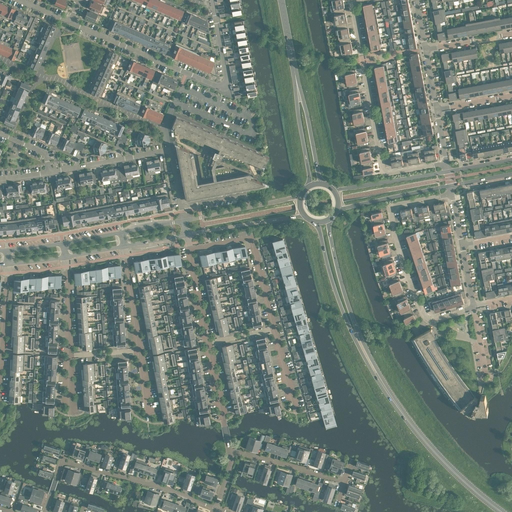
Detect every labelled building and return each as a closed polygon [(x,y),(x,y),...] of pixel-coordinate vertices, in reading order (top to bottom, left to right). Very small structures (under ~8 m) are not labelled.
[(147,5),(145,8),(150,10),(154,0),(149,0),(147,5)] [(157,0),(154,0),(150,10),(155,12),(160,1),(157,0)] [(160,1),(155,12),(160,14),(164,3),(160,1)] [(101,13),(104,7),(94,2),(93,4),(91,3),(89,8),(101,13)] [(165,16),(166,14),(166,13),(169,5),(164,3),(160,14),(165,16)] [(344,6),(344,3),(333,5),(334,12),(345,11),(344,6)] [(4,5),(0,15),(0,16),(4,18),(9,7),(4,5)] [(166,14),(170,15),(174,7),(169,5),(166,13),(166,14)] [(242,5),(240,6),(231,7),(232,12),(219,14),(220,17),(241,13),(240,10),(242,9),(241,6),(242,5)] [(445,15),(444,9),(438,10),(437,5),(433,6),(434,11),(435,17),(445,15)] [(15,13),(15,11),(13,10),(14,9),(9,7),(4,18),(9,20),(10,18),(12,18),(14,13),(15,13)] [(174,20),(175,18),(179,9),(174,7),(170,15),(169,18),(174,20)] [(185,15),(182,14),(183,11),(179,9),(175,18),(182,21),(185,15)] [(17,14),(15,13),(14,13),(12,18),(14,20),(13,22),(18,24),(23,13),(18,11),(17,14)] [(97,22),(100,15),(90,11),(89,13),(87,12),(85,17),(97,22)] [(346,15),(345,15),(345,11),(334,12),(336,20),(347,18),(346,15)] [(23,13),(18,24),(23,26),(28,15),(23,13)] [(188,13),(187,14),(185,13),(185,15),(182,21),(183,21),(182,23),(188,26),(189,24),(193,15),(188,13)] [(28,29),(33,18),(28,15),(23,26),(28,29)] [(193,15),(189,24),(194,26),(197,17),(193,15)] [(440,22),(446,21),(445,15),(435,17),(436,23),(437,23),(438,28),(437,28),(441,28),(440,22)] [(494,19),(495,20),(476,24),(475,16),(472,16),(473,18),(470,18),(471,23),(466,24),(467,26),(468,34),(502,28),(500,19),(500,18),(494,19)] [(114,30),(118,19),(114,17),(109,28),(114,30)] [(197,17),(194,26),(198,28),(202,19),(197,17)] [(346,21),(347,21),(347,18),(336,20),(337,27),(347,25),(346,21)] [(118,19),(114,30),(118,32),(123,21),(118,19)] [(209,32),(208,27),(205,26),(207,22),(202,19),(198,28),(197,30),(207,34),(208,32),(209,32)] [(245,20),(242,21),(242,20),(234,22),(235,30),(244,28),(243,24),(245,24),(244,20),(245,20)] [(123,21),(118,32),(123,34),(127,26),(128,23),(123,21)] [(56,27),(45,22),(43,27),(54,32),(56,27)] [(338,30),(336,31),(336,35),(338,35),(349,33),(349,29),(348,30),(347,25),(337,27),(338,30)] [(127,26),(123,34),(128,36),(131,28),(127,26)] [(41,32),(52,37),(54,32),(43,27),(41,32)] [(246,27),(244,28),(235,30),(237,37),(245,35),(245,32),(246,32),(246,28),(246,27)] [(131,28),(128,36),(132,38),(136,30),(131,28)] [(448,32),(442,33),(441,28),(437,28),(437,29),(438,29),(439,33),(438,33),(439,40),(449,38),(448,32)] [(136,30),(132,38),(137,40),(141,32),(136,30)] [(39,37),(50,41),(52,37),(41,32),(39,37)] [(142,42),(145,34),(141,32),(137,40),(142,42)] [(349,36),(350,36),(349,33),(338,35),(340,42),(350,40),(349,36)] [(147,44),(150,36),(145,34),(142,42),(147,44)] [(156,35),(155,38),(151,46),(156,48),(161,37),(156,35)] [(248,35),(245,35),(237,37),(238,44),(247,43),(246,39),(248,39),(247,35),(248,35)] [(151,46),(155,38),(150,36),(147,44),(151,46)] [(37,41),(48,46),(50,41),(39,37),(37,41)] [(161,50),(164,42),(165,40),(161,37),(156,48),(161,50)] [(351,44),(350,40),(340,42),(341,49),(352,47),(351,44)] [(35,46),(38,47),(46,51),(48,46),(37,41),(35,46)] [(4,44),(0,53),(5,55),(9,46),(10,44),(5,42),(4,44)] [(169,51),(173,44),(170,42),(169,44),(164,42),(161,50),(165,53),(167,50),(169,51)] [(249,42),(247,43),(238,44),(239,52),(248,50),(247,47),(249,46),(248,43),(249,42)] [(214,62),(210,60),(211,57),(201,53),(200,56),(176,45),(172,55),(217,75),(214,62)] [(9,46),(5,55),(10,57),(13,48),(9,46)] [(15,59),(19,48),(14,46),(13,48),(10,57),(15,59)] [(38,47),(36,52),(44,55),(46,51),(38,47)] [(341,49),(339,50),(340,54),(342,54),(342,57),(353,55),(352,51),(353,50),(352,47),(341,49)] [(36,52),(33,50),(31,55),(42,60),(44,55),(36,52)] [(120,55),(109,50),(107,55),(118,60),(120,55)] [(250,50),(248,50),(239,52),(241,59),(249,57),(249,54),(250,54),(250,50)] [(443,61),(444,61),(444,66),(448,65),(447,60),(453,59),(452,52),(442,54),(443,61)] [(29,60),(40,65),(42,60),(31,55),(29,60)] [(113,63),(115,65),(118,60),(107,55),(105,60),(113,63)] [(252,57),(249,57),(241,59),(242,67),(251,65),(250,62),(252,61),(251,57),(252,57)] [(27,65),(38,70),(40,65),(29,60),(27,65)] [(111,68),(113,63),(105,60),(103,64),(111,68)] [(131,60),(126,71),(131,74),(136,62),(131,60)] [(136,62),(131,74),(135,76),(140,65),(136,62)] [(388,70),(386,63),(379,65),(379,66),(375,67),(376,72),(388,70)] [(100,69),(111,74),(114,69),(111,68),(103,64),(100,69)] [(253,64),(251,65),(242,67),(244,74),(252,72),(252,69),(253,69),(253,65),(253,64)] [(140,78),(142,75),(141,75),(145,67),(140,65),(135,76),(140,78)] [(444,66),(445,71),(446,77),(456,75),(455,69),(449,70),(448,65),(444,66)] [(145,67),(141,75),(142,75),(146,77),(150,69),(145,67)] [(100,69),(98,74),(107,77),(109,78),(111,74),(100,69)] [(156,75),(153,74),(155,71),(150,69),(146,77),(153,80),(156,75)] [(346,74),(347,80),(357,78),(356,74),(356,73),(356,74),(356,73),(356,69),(345,71),(346,71),(346,74)] [(254,72),(252,72),(244,74),(245,81),(254,80),(253,80),(253,76),(255,76),(254,72)] [(0,83),(4,85),(8,76),(3,73),(3,74),(0,80),(0,83)] [(153,80),(152,83),(159,86),(164,75),(159,73),(158,73),(156,73),(156,75),(153,80)] [(96,78),(105,82),(107,77),(98,74),(96,78)] [(164,75),(159,86),(163,88),(168,77),(164,75)] [(447,83),(448,83),(449,88),(448,88),(452,88),(452,82),(457,81),(456,75),(446,77),(447,83)] [(168,77),(163,88),(168,90),(173,79),(168,77)] [(107,83),(105,82),(96,78),(94,83),(105,88),(107,83)] [(358,83),(357,82),(358,82),(357,82),(357,78),(347,80),(348,85),(349,88),(348,88),(359,86),(358,83)] [(173,92),(178,81),(173,79),(168,90),(173,92)] [(256,79),(253,80),(254,80),(245,81),(246,89),(255,87),(254,84),(256,83),(255,80),(256,79)] [(16,86),(19,88),(19,87),(28,91),(28,92),(30,86),(28,85),(29,83),(25,81),(24,83),(19,81),(16,86)] [(92,88),(103,92),(105,88),(94,83),(92,88)] [(257,87),(257,86),(255,87),(246,89),(248,96),(256,95),(256,91),(257,91),(257,87)] [(19,88),(17,92),(26,96),(28,91),(19,87),(19,88)] [(90,93),(101,97),(103,92),(92,88),(90,93)] [(448,89),(449,88),(450,93),(449,93),(450,100),(461,98),(459,92),(453,93),(452,88),(448,88),(448,89)] [(361,97),(360,97),(359,93),(360,93),(359,93),(359,92),(360,92),(359,89),(346,91),(347,100),(361,97)] [(12,96),(15,97),(23,101),(26,96),(17,92),(14,91),(12,96)] [(117,91),(113,102),(118,104),(122,93),(117,91)] [(46,106),(47,104),(51,95),(46,92),(41,104),(46,106)] [(122,106),(127,95),(122,93),(118,104),(122,106)] [(47,104),(46,106),(51,108),(56,97),(51,95),(47,104)] [(127,108),(132,97),(127,95),(122,106),(127,108)] [(23,101),(15,97),(13,102),(21,106),(23,101)] [(56,97),(51,108),(56,111),(57,108),(61,99),(56,97)] [(135,102),(137,99),(132,97),(127,108),(132,110),(135,102)] [(361,102),(362,101),(361,101),(360,97),(361,97),(347,100),(349,108),(362,106),(362,102),(361,102)] [(56,111),(61,113),(66,101),(61,99),(57,108),(56,111)] [(71,103),(66,101),(61,113),(66,115),(71,103)] [(21,106),(13,102),(11,107),(10,107),(19,111),(21,106)] [(137,112),(138,109),(140,110),(143,105),(135,102),(132,110),(137,112)] [(71,103),(66,115),(71,117),(72,114),(76,106),(71,103)] [(11,107),(8,106),(6,111),(17,116),(19,111),(10,107),(11,107)] [(77,117),(78,115),(80,115),(81,111),(80,110),(81,108),(76,106),(72,114),(77,117)] [(141,114),(160,122),(164,114),(144,106),(141,114)] [(363,108),(349,111),(351,119),(354,119),(364,117),(363,113),(364,113),(364,112),(363,112),(363,111),(363,108)] [(84,109),(83,111),(81,111),(80,115),(81,116),(80,118),(85,120),(89,112),(84,109)] [(3,116),(6,117),(15,121),(17,116),(6,111),(3,116)] [(89,112),(85,120),(90,122),(94,114),(89,112)] [(456,126),(455,126),(459,125),(458,120),(464,119),(463,112),(453,114),(454,121),(455,121),(456,126)] [(90,122),(89,125),(94,127),(99,116),(94,114),(90,122)] [(100,128),(100,127),(104,118),(99,116),(94,127),(99,130),(100,128)] [(172,126),(174,127),(174,129),(217,147),(215,151),(212,157),(215,158),(211,168),(211,169),(208,169),(206,158),(197,155),(202,179),(213,177),(213,180),(197,183),(193,157),(194,157),(194,155),(190,156),(190,151),(179,147),(174,144),(185,201),(268,185),(262,183),(250,178),(251,175),(248,173),(216,179),(216,176),(238,172),(228,168),(224,166),(214,168),(218,159),(220,160),(223,154),(220,153),(222,149),(261,167),(262,165),(265,166),(269,157),(176,116),(172,126)] [(6,123),(5,125),(10,127),(11,125),(13,126),(15,121),(6,117),(4,122),(6,123)] [(365,121),(364,117),(354,119),(355,124),(356,124),(356,127),(366,125),(365,122),(365,121)] [(100,127),(100,128),(104,131),(109,120),(104,118),(100,127)] [(104,131),(104,132),(109,134),(110,131),(114,122),(109,120),(104,131)] [(114,136),(115,133),(119,124),(114,122),(110,131),(109,134),(114,136)] [(32,130),(30,134),(35,137),(40,127),(32,124),(30,128),(32,130)] [(115,133),(114,136),(119,138),(121,133),(124,126),(119,124),(115,133)] [(456,126),(457,131),(456,131),(457,137),(467,135),(466,129),(460,130),(459,125),(455,126),(456,126)] [(41,139),(43,134),(45,135),(47,130),(40,127),(35,137),(41,139)] [(366,128),(356,130),(357,130),(357,132),(357,133),(358,138),(368,136),(367,136),(367,132),(366,131),(367,131),(366,128)] [(47,136),(45,141),(50,143),(55,133),(47,130),(45,135),(47,136)] [(139,131),(136,138),(136,139),(149,140),(149,138),(150,136),(139,131)] [(55,145),(58,140),(60,141),(62,137),(55,133),(50,143),(55,145)] [(459,143),(460,148),(464,147),(463,142),(469,141),(467,135),(457,137),(458,143),(459,143)] [(358,147),(370,145),(369,141),(368,141),(368,140),(369,140),(368,140),(367,136),(368,136),(358,138),(355,138),(356,144),(358,144),(358,147)] [(62,142),(60,147),(65,150),(69,140),(62,137),(60,141),(62,142)] [(77,143),(75,142),(76,139),(70,137),(69,140),(65,150),(70,152),(73,147),(75,148),(77,143)] [(136,138),(134,138),(136,147),(149,144),(148,142),(149,142),(149,140),(136,139),(136,138)] [(96,139),(93,147),(106,148),(106,146),(105,146),(106,144),(96,139)] [(437,145),(432,146),(432,149),(429,150),(431,160),(437,159),(435,152),(438,152),(437,145)] [(370,147),(360,149),(361,152),(360,152),(361,158),(372,156),(372,155),(371,156),(370,152),(371,152),(371,151),(370,151),(370,150),(371,150),(370,147)] [(461,160),(472,158),(471,152),(466,153),(465,147),(464,147),(460,148),(459,148),(460,154),(461,160)] [(420,162),(419,155),(422,155),(420,148),(412,150),(415,163),(420,162)] [(423,148),(420,148),(422,155),(425,154),(426,161),(431,160),(429,150),(424,151),(423,148)] [(408,157),(409,164),(415,163),(412,150),(404,151),(405,158),(408,157)] [(403,165),(402,158),(405,158),(404,151),(395,153),(396,156),(398,166),(403,165)] [(390,155),(390,160),(391,160),(392,167),(398,166),(396,156),(393,157),(393,155),(390,155)] [(372,161),(372,160),(371,156),(372,156),(361,158),(362,163),(363,163),(363,166),(373,164),(373,161),(372,161)] [(158,159),(154,160),(155,160),(153,161),(155,171),(163,170),(162,163),(159,164),(158,159)] [(144,166),(146,175),(155,174),(155,171),(153,161),(151,161),(147,161),(147,166),(144,166)] [(136,163),(132,164),(132,165),(130,165),(132,176),(132,175),(141,174),(140,168),(138,169),(138,166),(136,166),(136,163)] [(363,169),(364,174),(374,172),(374,171),(373,167),(374,167),(373,164),(363,166),(364,168),(363,169)] [(122,171),(120,171),(121,178),(121,180),(124,180),(133,178),(132,175),(132,176),(130,165),(128,165),(124,165),(125,170),(122,171)] [(110,169),(108,169),(110,180),(121,178),(120,171),(119,169),(114,170),(113,168),(109,168),(110,169)] [(101,173),(102,181),(110,180),(108,169),(106,170),(106,169),(102,170),(103,172),(101,173)] [(91,172),(87,172),(87,173),(85,173),(87,184),(96,182),(95,176),(92,176),(91,172)] [(77,179),(78,186),(87,184),(85,173),(83,174),(83,173),(79,174),(80,178),(77,179)] [(68,176),(65,177),(63,178),(65,188),(72,187),(70,178),(69,179),(68,176)] [(65,188),(63,178),(61,178),(61,177),(57,178),(58,181),(56,181),(56,184),(54,184),(55,190),(57,189),(58,193),(65,192),(64,188),(65,188)] [(43,181),(39,181),(39,182),(37,182),(39,193),(48,191),(48,186),(46,186),(45,183),(43,183),(43,181)] [(29,189),(30,194),(39,193),(37,182),(36,182),(35,182),(32,182),(32,185),(30,185),(31,188),(29,189)] [(14,196),(15,198),(20,198),(19,191),(21,191),(21,184),(15,185),(13,185),(14,196)] [(6,188),(7,197),(14,196),(13,185),(11,186),(11,185),(8,185),(8,188),(6,188)] [(478,190),(467,192),(469,204),(475,203),(474,197),(480,196),(478,190)] [(169,204),(171,203),(170,198),(168,199),(167,194),(161,195),(163,207),(164,207),(169,206),(169,204)] [(158,208),(156,196),(150,197),(152,209),(158,208)] [(152,209),(150,197),(144,198),(146,210),(152,209)] [(146,210),(144,198),(138,199),(140,211),(146,210)] [(140,211),(138,199),(132,200),(134,212),(140,211)] [(134,212),(132,200),(126,201),(129,214),(129,213),(134,212)] [(122,215),(129,214),(129,213),(129,214),(126,201),(120,202),(123,215),(122,215)] [(123,215),(120,202),(114,203),(117,216),(122,215),(123,215)] [(447,215),(450,215),(449,208),(446,209),(445,202),(439,203),(441,213),(442,216),(447,215)] [(117,216),(114,203),(109,205),(111,217),(117,216)] [(436,217),(436,214),(441,213),(439,203),(434,204),(435,211),(432,211),(433,218),(436,217)] [(482,207),(476,208),(475,203),(469,204),(472,215),(483,213),(482,207)] [(105,218),(111,217),(109,205),(103,206),(105,218)] [(430,218),(433,218),(432,211),(429,212),(428,205),(423,206),(425,219),(430,218)] [(105,218),(103,206),(97,207),(99,219),(105,218)] [(420,220),(425,219),(423,206),(417,207),(418,214),(415,214),(417,221),(420,220)] [(99,219),(97,207),(91,208),(93,220),(99,219)] [(93,220),(91,208),(85,209),(87,221),(93,220)] [(413,218),(414,221),(417,221),(415,214),(413,215),(411,208),(406,209),(408,219),(413,218)] [(87,221),(85,209),(79,210),(81,222),(87,221)] [(81,222),(79,210),(73,211),(75,223),(76,223),(81,222)] [(60,219),(61,224),(64,223),(64,226),(70,224),(68,212),(62,213),(63,218),(60,219)] [(382,212),(372,213),(373,219),(374,222),(373,222),(384,220),(383,217),(382,213),(383,213),(382,213),(382,212)] [(478,220),(484,219),(483,213),(472,215),(474,226),(479,225),(478,220)] [(49,228),(55,227),(55,225),(58,224),(57,220),(54,220),(53,215),(47,216),(49,228)] [(375,225),(374,225),(375,230),(385,228),(384,224),(385,224),(384,224),(384,223),(384,220),(373,222),(374,222),(375,225)] [(485,229),(480,230),(479,225),(474,226),(476,237),(487,235),(486,229),(485,229)] [(376,236),(377,236),(377,238),(377,239),(387,237),(386,233),(386,234),(386,233),(386,232),(385,229),(385,228),(375,230),(376,236)] [(416,233),(407,236),(409,242),(418,238),(416,233)] [(283,238),(273,241),(275,247),(284,245),(283,238)] [(418,238),(409,242),(411,247),(420,244),(418,238)] [(387,239),(377,242),(378,242),(379,245),(378,245),(380,250),(390,248),(390,247),(389,248),(388,244),(389,244),(389,243),(388,244),(388,243),(388,242),(387,239)] [(420,244),(411,247),(413,253),(422,250),(420,244)] [(284,245),(275,247),(276,254),(286,251),(284,245)] [(233,248),(235,258),(241,257),(239,247),(233,248)] [(233,248),(227,249),(229,259),(230,263),(236,261),(235,258),(233,248)] [(382,259),(392,256),(391,253),(390,252),(391,252),(391,251),(390,252),(389,248),(390,248),(380,250),(381,256),(382,256),(382,258),(382,259)] [(221,251),(223,261),(229,259),(227,249),(221,251)] [(423,249),(422,250),(413,253),(415,259),(424,256),(423,253),(424,252),(423,249)] [(214,252),(217,262),(223,261),(221,251),(214,252)] [(286,251),(276,254),(278,260),(288,257),(286,251)] [(485,258),(490,257),(491,257),(489,251),(479,253),(481,264),(486,263),(485,258)] [(208,253),(210,263),(217,262),(214,252),(208,253)] [(200,255),(203,268),(211,266),(210,263),(208,253),(200,255)] [(167,256),(169,266),(175,264),(173,254),(167,256)] [(161,257),(163,267),(169,266),(167,256),(161,257)] [(424,256),(415,259),(417,264),(426,261),(424,256)] [(155,258),(157,268),(163,267),(161,257),(155,258)] [(288,257),(278,260),(280,267),(290,264),(288,257)] [(149,259),(150,269),(157,268),(155,258),(149,259)] [(393,262),(394,262),(393,258),(383,262),(384,264),(385,270),(395,267),(395,266),(395,267),(394,263),(394,262),(393,263),(393,262)] [(142,260),(144,270),(150,269),(149,259),(142,260)] [(135,262),(136,272),(144,270),(142,260),(135,262)] [(426,261),(417,264),(418,270),(428,267),(426,261)] [(493,267),(487,268),(486,263),(481,264),(483,275),(494,273),(493,267)] [(290,264),(280,267),(282,275),(292,272),(290,264)] [(430,269),(429,266),(428,267),(418,270),(420,276),(429,273),(429,270),(430,269)] [(385,270),(383,271),(385,276),(386,276),(386,278),(387,278),(398,275),(397,272),(396,272),(396,271),(397,271),(396,270),(396,271),(395,267),(385,270)] [(239,277),(242,276),(251,274),(250,268),(238,271),(239,277)] [(75,273),(76,283),(84,283),(84,282),(83,272),(75,273)] [(292,272),(282,275),(284,281),(294,278),(292,272)] [(429,273),(420,276),(422,281),(431,278),(429,273)] [(490,280),(495,279),(494,273),(483,275),(485,286),(491,285),(490,280)] [(400,280),(399,277),(389,281),(390,281),(391,284),(390,284),(392,289),(402,285),(401,285),(400,282),(400,281),(399,281),(400,280)] [(294,278),(284,281),(286,288),(296,285),(294,278)] [(431,278),(422,281),(424,287),(433,284),(431,278)] [(15,280),(15,290),(23,290),(23,289),(23,280),(15,280)] [(433,284),(424,287),(426,293),(435,290),(434,287),(436,287),(435,283),(433,284)] [(253,285),(244,287),(246,293),(255,291),(253,285)] [(296,285),(286,288),(288,296),(298,293),(296,285)] [(394,294),(395,297),(405,293),(404,290),(403,290),(403,289),(401,286),(402,285),(392,289),(394,294)] [(498,296),(497,290),(492,291),(491,285),(485,286),(487,298),(498,296)] [(464,302),(463,298),(466,297),(464,290),(460,292),(461,293),(455,295),(458,304),(464,302)] [(288,296),(285,297),(287,303),(290,302),(300,299),(298,293),(288,296)] [(455,293),(449,295),(452,306),(458,304),(455,295),(455,293)] [(443,297),(447,308),(452,306),(449,295),(443,297)] [(406,296),(396,300),(397,300),(398,302),(397,303),(400,308),(409,304),(409,303),(409,304),(407,300),(408,300),(407,300),(407,299),(406,296)] [(176,306),(179,305),(188,304),(187,297),(175,299),(176,306)] [(438,299),(438,300),(441,309),(447,308),(443,297),(438,299)] [(300,299),(290,302),(292,308),(302,305),(300,299)] [(428,302),(431,308),(434,308),(435,311),(441,309),(438,300),(433,302),(432,301),(428,302)] [(248,304),(245,304),(247,311),(249,310),(250,310),(258,308),(257,302),(248,304)] [(409,304),(400,308),(402,313),(404,315),(403,315),(403,316),(413,311),(411,308),(411,309),(411,308),(411,307),(410,307),(409,304)] [(302,305),(292,308),(293,314),(303,311),(302,305)] [(511,313),(510,309),(501,311),(502,317),(505,316),(507,322),(511,321),(511,319),(511,318),(510,313),(511,313)] [(303,311),(293,314),(295,320),(305,317),(303,311)] [(413,314),(414,314),(413,311),(403,316),(404,315),(405,318),(404,318),(407,323),(416,319),(414,315),(413,314)] [(502,317),(501,311),(490,313),(492,325),(498,323),(497,318),(502,317)] [(180,323),(183,322),(191,321),(190,314),(181,316),(178,316),(180,323)] [(220,335),(231,332),(227,317),(223,317),(224,318),(217,319),(220,335)] [(305,317),(295,320),(297,326),(307,323),(305,317)] [(253,327),(262,325),(261,319),(252,321),(253,327)] [(307,323),(297,326),(299,333),(309,331),(307,323)] [(504,328),(499,329),(498,323),(492,325),(494,336),(505,334),(504,330),(504,328)] [(182,335),(185,335),(185,334),(194,333),(192,326),(184,328),(181,328),(182,335)] [(466,411),(468,409),(472,412),(471,412),(472,412),(476,413),(477,412),(482,412),(483,412),(483,410),(488,410),(487,407),(488,407),(488,404),(487,404),(485,395),(481,395),(484,384),(481,395),(480,399),(478,398),(475,396),(473,394),(470,391),(468,388),(465,385),(461,378),(458,375),(456,372),(454,369),(451,366),(447,359),(445,356),(443,353),(441,349),(439,346),(437,343),(434,339),(439,336),(437,337),(436,334),(435,335),(431,328),(409,341),(410,341),(412,345),(414,349),(416,352),(418,356),(420,359),(422,363),(424,366),(427,369),(429,373),(431,376),(433,379),(435,382),(438,386),(440,389),(442,392),(445,395),(447,398),(450,401),(452,404),(457,411),(462,407),(466,411)] [(309,331),(299,333),(301,341),(311,338),(309,331)] [(82,333),(83,349),(94,348),(93,332),(89,332),(82,333)] [(501,340),(506,339),(506,336),(508,336),(509,334),(507,333),(505,334),(494,336),(496,347),(502,346),(501,340)] [(154,352),(164,350),(162,334),(158,335),(151,337),(154,352)] [(15,335),(14,351),(25,351),(26,335),(22,335),(15,335)] [(184,347),(196,344),(195,338),(186,339),(183,340),(184,347)] [(311,338),(301,341),(303,347),(313,344),(311,338)] [(223,346),(226,362),(233,360),(237,360),(233,344),(223,346)] [(313,344),(303,347),(305,353),(315,350),(313,344)] [(501,363),(504,357),(506,357),(506,353),(507,351),(503,351),(502,346),(496,347),(500,366),(500,365),(500,363),(501,363)] [(257,358),(260,357),(269,355),(267,348),(256,351),(255,351),(257,358)] [(315,350),(305,353),(306,359),(316,356),(315,350)] [(154,355),(157,371),(164,369),(164,370),(168,369),(165,353),(154,355)] [(14,354),(13,369),(13,370),(20,370),(24,370),(25,354),(14,354)] [(316,356),(306,359),(309,367),(318,364),(316,356)] [(199,359),(187,361),(188,367),(200,365),(199,359)] [(259,369),(262,368),(271,366),(270,360),(261,362),(258,362),(259,369)] [(84,364),(85,379),(92,379),(96,379),(95,363),(84,364)] [(318,364),(309,367),(311,374),(321,371),(318,364)] [(201,370),(192,372),(193,378),(202,377),(201,370)] [(272,371),(263,373),(260,374),(262,379),(273,377),(272,371)] [(321,371),(311,374),(312,380),(322,377),(321,371)] [(273,377),(262,379),(263,386),(275,383),(273,377)] [(322,377),(312,380),(314,386),(324,383),(322,377)] [(324,383),(314,386),(316,392),(326,389),(324,383)] [(193,396),(196,396),(196,395),(205,394),(204,387),(193,389),(192,390),(193,396)] [(276,388),(264,391),(266,397),(277,395),(276,388)] [(326,389),(316,392),(318,398),(327,396),(326,389)] [(270,402),(279,400),(277,395),(266,397),(267,403),(270,402)] [(327,396),(318,398),(319,404),(329,402),(327,396)] [(195,408),(198,407),(207,405),(206,399),(197,400),(194,401),(195,408)] [(270,402),(267,403),(270,415),(276,413),(274,405),(271,405),(270,402)] [(329,402),(319,404),(321,410),(331,408),(329,402)] [(244,405),(234,407),(235,413),(247,411),(246,405),(244,405)] [(326,426),(335,423),(331,408),(321,410),(326,426)] [(165,423),(175,421),(173,414),(172,414),(172,415),(163,416),(165,423)] [(201,414),(194,415),(195,421),(198,420),(199,425),(205,424),(204,415),(201,415),(201,414)] [(246,447),(251,449),(251,450),(257,452),(260,441),(259,440),(250,437),(246,447)] [(82,460),(84,454),(85,449),(76,446),(77,443),(76,443),(72,455),(79,458),(78,459),(82,460)] [(268,443),(265,449),(275,452),(277,446),(268,443)] [(44,444),(43,449),(49,451),(48,453),(52,454),(53,452),(58,454),(60,449),(44,444)] [(288,449),(287,449),(288,447),(283,445),(282,447),(277,446),(275,452),(285,456),(288,449)] [(299,445),(295,457),(300,459),(299,460),(305,462),(309,449),(299,445)] [(90,451),(89,454),(88,457),(98,461),(100,454),(96,453),(97,450),(92,449),(91,451),(90,451)] [(325,453),(318,451),(316,457),(315,456),(314,460),(315,460),(313,466),(320,468),(322,462),(323,463),(324,459),(323,459),(325,453)] [(112,456),(112,454),(108,452),(107,455),(106,454),(103,464),(109,467),(112,456)] [(120,462),(118,468),(125,470),(127,464),(128,465),(129,461),(132,462),(135,453),(132,453),(130,459),(128,459),(130,455),(123,453),(123,454),(121,459),(120,458),(119,462),(120,462)] [(44,454),(42,459),(45,460),(44,462),(48,463),(49,461),(55,463),(56,458),(44,454)] [(136,462),(134,468),(144,472),(146,465),(147,463),(137,459),(136,462)] [(340,473),(342,467),(341,467),(343,462),(333,459),(330,469),(340,473)] [(357,461),(355,466),(361,468),(360,470),(364,471),(365,469),(368,470),(369,465),(357,461)] [(245,462),(240,474),(241,475),(242,472),(252,475),(255,464),(250,462),(249,463),(245,462)] [(154,475),(156,469),(146,465),(144,472),(154,475)] [(40,468),(38,473),(51,478),(52,473),(46,471),(47,469),(47,468),(44,466),(43,467),(43,469),(40,468)] [(271,468),(265,466),(263,472),(262,471),(260,475),(262,475),(260,481),(266,483),(268,477),(269,478),(270,474),(269,474),(271,468)] [(161,480),(166,481),(168,482),(168,483),(171,484),(176,471),(165,467),(161,480)] [(69,470),(65,480),(76,483),(78,484),(82,474),(79,473),(79,472),(76,471),(76,472),(69,470)] [(353,470),(351,475),(357,477),(356,479),(360,480),(361,478),(364,479),(365,474),(353,470)] [(281,471),(278,481),(288,485),(286,490),(289,491),(291,485),(288,484),(292,474),(286,472),(286,473),(281,471)] [(192,481),(194,475),(188,473),(186,479),(185,479),(184,482),(185,483),(183,488),(189,491),(191,485),(192,485),(193,482),(192,481)] [(92,491),(94,486),(95,486),(96,482),(95,482),(97,476),(91,474),(89,480),(88,480),(87,483),(88,484),(86,489),(92,491)] [(217,479),(207,475),(205,482),(215,485),(217,479)] [(298,478),(296,484),(306,488),(308,481),(298,478)] [(15,482),(8,480),(8,481),(6,480),(4,485),(6,486),(5,490),(11,492),(15,482)] [(121,486),(115,485),(115,483),(112,482),(111,483),(105,481),(103,488),(109,490),(109,491),(112,492),(113,491),(119,493),(121,486)] [(316,491),(318,485),(308,481),(306,488),(316,491)] [(335,486),(329,484),(327,490),(325,490),(324,493),(325,494),(323,499),(330,502),(332,496),(333,496),(334,492),(333,492),(335,486)] [(349,484),(347,489),(360,494),(360,493),(361,489),(358,488),(359,486),(355,485),(355,486),(349,484)] [(213,492),(209,491),(210,488),(203,486),(200,495),(210,498),(213,492)] [(43,497),(42,497),(44,492),(34,488),(30,499),(41,503),(43,497)] [(355,497),(358,498),(360,494),(347,489),(345,494),(351,496),(355,497)] [(148,491),(145,501),(155,504),(159,493),(155,492),(155,493),(149,491),(148,491)] [(0,496),(0,501),(9,504),(11,498),(5,496),(1,494),(0,496)] [(243,497),(237,495),(235,501),(234,500),(233,504),(234,504),(232,510),(238,511),(240,506),(241,507),(243,503),(241,503),(243,497)] [(57,500),(54,510),(60,511),(64,502),(63,501),(64,499),(59,497),(58,500),(57,500)] [(165,500),(164,501),(162,500),(160,505),(163,506),(162,507),(163,507),(162,509),(167,511),(168,508),(172,510),(175,503),(165,500)] [(342,503),(340,508),(352,511),(354,507),(351,506),(352,504),(351,504),(352,502),(349,501),(348,505),(342,503)] [(72,502),(68,511),(75,511),(78,504),(72,502)] [(88,503),(87,508),(93,510),(92,511),(93,511),(96,511),(99,511),(102,511),(104,508),(88,503)] [(175,503),(172,510),(178,511),(184,511),(186,508),(184,508),(185,507),(175,503)] [(249,511),(261,511),(262,510),(263,507),(252,503),(249,511)]
